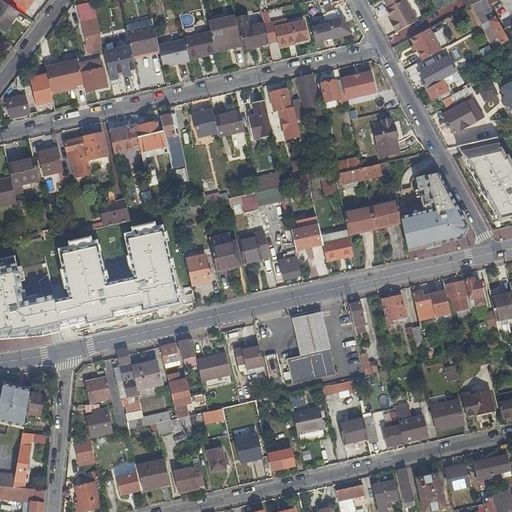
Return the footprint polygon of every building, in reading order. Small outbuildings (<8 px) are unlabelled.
[(19,13),(0,0),(0,29),(5,33),(19,13)] [(12,0),(26,10),(33,0),(12,0)] [(390,25),(395,32),(416,20),(404,0),(382,0),(387,7),(385,9),(391,18),(393,23),(390,25)] [(488,5),(484,0),(478,0),(469,5),(477,19),(483,16),(486,21),(490,28),(486,30),(491,39),(495,37),(500,47),(508,43),(501,30),(488,5)] [(279,8),(269,10),(271,17),(280,15),(279,8)] [(323,24),(310,27),(313,42),(349,34),(340,17),(337,17),(333,9),(321,14),(323,24)] [(483,16),(477,19),(480,24),(486,21),(483,16)] [(209,33),(212,47),(238,41),(233,19),(233,17),(207,23),(209,33)] [(239,44),(240,48),(266,42),(262,24),(247,27),(244,17),(233,19),(238,41),(239,44)] [(101,46),(95,19),(81,22),(85,42),(92,41),(93,47),(101,46)] [(266,42),(276,40),(277,45),(306,39),(302,21),(282,25),(282,24),(273,26),(272,21),(262,24),(266,42)] [(128,45),(130,55),(157,49),(156,45),(152,25),(125,31),(128,45)] [(429,27),(409,38),(412,44),(415,48),(422,60),(442,50),(429,27)] [(182,39),(186,57),(213,50),(212,47),(209,33),(182,39)] [(174,41),(179,62),(187,61),(186,57),(182,39),(174,41)] [(157,49),(161,67),(179,62),(174,41),(156,45),(157,49)] [(212,47),(213,50),(239,44),(238,41),(212,47)] [(130,55),(128,45),(102,51),(108,79),(135,73),(130,55)] [(483,51),(473,54),(475,63),(485,60),(483,51)] [(420,80),(424,88),(453,73),(445,57),(418,71),(423,79),(420,80)] [(103,85),(97,59),(83,63),(85,69),(79,71),(84,90),(103,85)] [(75,88),(82,87),(76,60),(52,65),(51,62),(43,64),(46,74),(48,85),(50,90),(74,85),(75,88)] [(374,93),(369,71),(339,78),(344,100),(374,93)] [(438,96),(444,107),(470,93),(465,84),(459,88),(460,90),(451,95),(446,85),(452,82),(455,87),(460,84),(454,72),(453,73),(424,88),(431,100),(438,96)] [(36,105),(52,101),(50,90),(48,85),(46,74),(30,78),(32,89),(36,105)] [(308,74),(298,76),(303,98),(301,98),(303,107),(309,106),(315,104),(308,74)] [(303,98),(298,76),(294,77),(301,108),(303,107),(301,98),(303,98)] [(344,106),(338,80),(319,84),(323,102),(336,98),(339,108),(344,106)] [(481,93),(486,102),(499,94),(493,85),(481,93)] [(32,89),(6,95),(11,116),(37,110),(36,105),(32,89)] [(284,90),(266,94),(270,112),(288,107),(284,90)] [(289,100),(293,119),(301,117),(296,98),(289,100)] [(270,135),(262,100),(251,102),(254,114),(247,116),(252,139),(270,135)] [(476,124),(464,103),(440,116),(452,137),(476,124)] [(315,104),(309,106),(311,115),(320,113),(318,104),(315,104)] [(211,117),(209,110),(190,114),(196,137),(215,132),(211,117)] [(237,111),(221,114),(226,135),(242,131),(237,111)] [(157,117),(164,151),(174,149),(172,137),(167,139),(166,135),(173,134),(168,114),(157,117)] [(221,114),(211,117),(215,132),(216,137),(226,135),(221,114)] [(380,126),(371,128),(378,156),(396,152),(392,136),(394,136),(389,116),(379,119),(380,126)] [(136,126),(132,127),(136,145),(144,143),(145,143),(144,136),(157,133),(154,122),(143,125),(143,123),(136,124),(136,126)] [(132,125),(106,131),(111,152),(136,146),(136,145),(132,127),(132,125)] [(100,132),(80,136),(80,139),(85,157),(85,159),(106,154),(100,132)] [(495,136),(455,145),(458,154),(461,154),(468,168),(467,168),(483,199),(484,198),(497,222),(508,219),(508,218),(511,216),(511,166),(506,155),(504,156),(497,143),(495,136)] [(85,157),(80,139),(62,143),(64,150),(71,148),(74,160),(85,157)] [(144,143),(136,145),(136,146),(138,152),(145,151),(144,143)] [(66,189),(56,148),(36,152),(41,175),(57,171),(61,190),(66,189)] [(71,148),(64,150),(67,160),(69,160),(73,177),(89,173),(85,159),(85,157),(74,160),(71,148)] [(9,176),(12,193),(20,191),(19,183),(36,179),(31,157),(6,162),(9,176)] [(331,165),(333,173),(334,173),(358,167),(356,159),(331,165)] [(358,167),(361,178),(389,172),(386,161),(358,167)] [(358,167),(334,173),(337,184),(361,178),(358,167)] [(179,182),(188,180),(186,168),(176,170),(179,182)] [(253,177),(257,190),(277,186),(279,185),(276,172),(253,177)] [(421,211),(398,216),(399,220),(406,250),(424,246),(424,243),(436,240),(437,243),(459,237),(464,224),(445,191),(443,192),(440,186),(442,185),(438,177),(435,172),(413,178),(421,211)] [(335,190),(332,173),(319,176),(322,192),(335,190)] [(9,176),(0,178),(0,203),(14,201),(12,193),(9,176)] [(257,190),(252,191),(255,206),(281,200),(277,186),(257,190)] [(145,216),(152,214),(147,191),(140,192),(145,216)] [(202,194),(204,202),(217,199),(215,191),(202,194)] [(229,196),(225,197),(227,205),(239,202),(241,212),(256,209),(255,206),(252,191),(229,196)] [(97,206),(101,226),(119,222),(126,220),(122,200),(97,206)] [(395,201),(367,207),(371,226),(399,220),(398,216),(395,201)] [(371,226),(367,207),(341,213),(345,232),(371,226)] [(249,230),(256,227),(252,218),(246,220),(249,230)] [(288,230),(293,250),(319,244),(313,218),(304,220),(306,226),(288,230)] [(55,303),(62,332),(194,302),(192,290),(176,294),(161,232),(130,239),(138,279),(105,286),(95,247),(63,255),(72,299),(55,303)] [(206,237),(208,244),(220,242),(218,234),(206,237)] [(248,246),(237,249),(240,262),(260,258),(255,237),(246,239),(248,246)] [(346,237),(319,244),(323,262),(351,256),(346,237)] [(208,244),(215,270),(237,265),(231,243),(221,246),(220,242),(208,244)] [(299,275),(294,252),(282,255),(284,261),(278,262),(279,264),(271,266),(275,281),(299,275)] [(183,258),(190,285),(208,280),(202,253),(183,258)] [(56,333),(62,332),(55,303),(55,301),(19,307),(13,273),(0,276),(0,338),(7,339),(31,337),(41,337),(56,333)] [(461,281),(445,285),(450,307),(465,304),(463,296),(464,296),(461,281)] [(472,281),(463,283),(468,305),(482,302),(478,283),(473,284),(472,281)] [(509,289),(487,294),(490,307),(492,315),(511,311),(511,305),(511,301),(509,289)] [(419,290),(410,292),(414,312),(430,308),(432,317),(448,314),(443,291),(420,296),(419,290)] [(400,293),(378,299),(382,319),(405,314),(400,293)] [(358,300),(347,303),(353,332),(364,329),(358,300)] [(492,315),(490,307),(483,308),(486,321),(493,319),(492,315)] [(296,335),(300,353),(323,348),(328,347),(324,329),(319,311),(292,317),(296,335)] [(420,339),(417,326),(409,327),(414,351),(422,349),(420,339)] [(189,337),(177,340),(181,357),(193,354),(189,337)] [(422,349),(423,354),(430,352),(427,337),(420,339),(422,349)] [(172,341),(158,344),(162,361),(176,357),(172,341)] [(262,364),(258,345),(249,347),(241,348),(241,346),(233,347),(237,364),(244,362),(246,368),(262,364)] [(130,365),(126,347),(115,349),(126,396),(136,393),(135,389),(130,365)] [(328,347),(323,348),(300,353),(287,356),(292,381),(329,372),(333,371),(328,347)] [(225,350),(194,357),(199,379),(230,372),(225,350)] [(364,351),(357,352),(362,375),(375,372),(373,360),(367,361),(364,351)] [(423,354),(425,361),(432,359),(430,352),(423,354)] [(130,365),(135,389),(160,383),(155,360),(130,365)] [(455,376),(452,362),(442,365),(445,378),(455,376)] [(175,370),(164,373),(166,380),(176,378),(175,370)] [(109,398),(104,375),(84,379),(89,403),(109,398)] [(184,376),(176,378),(180,395),(188,393),(184,376)] [(176,378),(166,380),(171,402),(181,400),(180,395),(176,378)] [(319,387),(320,392),(328,390),(329,392),(341,389),(342,394),(352,391),(350,379),(327,384),(327,385),(319,387)] [(0,423),(22,428),(24,413),(27,397),(15,394),(17,386),(0,382),(0,423)] [(28,389),(17,386),(15,394),(27,397),(27,391),(28,389)] [(298,389),(285,392),(286,398),(299,395),(298,389)] [(460,395),(465,417),(474,415),(473,413),(490,409),(486,389),(460,395)] [(27,397),(24,413),(38,414),(41,393),(27,391),(27,397)] [(500,393),(494,395),(499,418),(511,415),(511,399),(502,401),(500,393)] [(196,395),(196,403),(206,403),(206,395),(196,395)] [(123,405),(127,427),(143,424),(141,415),(137,396),(120,400),(121,405),(123,405)] [(427,403),(430,416),(432,416),(435,428),(460,422),(458,412),(454,413),(450,398),(427,403)] [(239,402),(236,403),(242,427),(258,423),(252,399),(239,402)] [(181,400),(171,402),(174,417),(184,414),(181,400)] [(404,403),(392,406),(395,418),(396,424),(400,440),(426,435),(421,414),(407,417),(404,403)] [(220,406),(222,414),(231,412),(229,404),(220,406)] [(108,423),(104,406),(90,409),(92,416),(86,417),(90,436),(104,432),(106,432),(104,424),(108,423)] [(206,409),(200,411),(203,422),(222,418),(222,414),(220,406),(206,409)] [(316,406),(290,412),(295,434),(321,427),(316,406)] [(141,415),(143,424),(147,423),(153,421),(168,418),(166,409),(141,415)] [(337,422),(361,417),(360,416),(360,414),(336,420),(337,422)] [(369,414),(360,416),(361,417),(365,436),(365,439),(366,441),(375,439),(369,414)] [(168,418),(153,421),(155,427),(156,432),(170,429),(169,423),(174,422),(173,417),(168,418)] [(365,436),(361,417),(337,422),(341,441),(365,436)] [(382,421),(383,426),(396,424),(395,418),(382,421)] [(382,444),(400,440),(396,424),(383,426),(378,427),(382,444)] [(93,462),(87,436),(71,440),(77,466),(87,463),(93,462)] [(365,436),(341,441),(342,444),(365,439),(365,436)] [(288,440),(265,445),(270,467),(272,467),(273,470),(281,468),(280,465),(293,462),(288,440)] [(29,444),(18,443),(15,472),(14,485),(25,486),(29,444)] [(224,465),(219,446),(205,449),(206,450),(204,450),(205,453),(206,453),(210,468),(224,465)] [(257,449),(239,453),(241,464),(259,460),(257,449)] [(471,460),(475,476),(489,473),(489,471),(508,466),(506,459),(505,452),(471,460)] [(134,462),(140,488),(167,481),(161,456),(134,462)] [(97,480),(93,462),(87,463),(89,470),(76,473),(79,483),(91,481),(97,480)] [(196,462),(172,468),(176,488),(196,484),(195,481),(201,480),(196,462)] [(463,463),(441,468),(446,488),(467,484),(463,463)] [(411,504),(403,466),(395,468),(404,506),(411,504)] [(0,470),(0,484),(14,485),(15,472),(0,470)] [(135,471),(115,476),(118,491),(138,487),(135,471)] [(435,472),(412,477),(420,511),(442,507),(435,472)] [(501,483),(511,480),(510,474),(499,477),(501,483)] [(79,483),(72,485),(75,499),(72,500),(74,511),(76,511),(97,508),(91,481),(79,483)] [(390,482),(370,486),(375,511),(383,511),(383,509),(388,508),(387,503),(394,501),(390,482)] [(360,483),(333,489),(337,511),(353,511),(350,495),(362,492),(360,483)] [(0,484),(0,498),(23,500),(21,511),(40,511),(42,487),(25,486),(14,485),(0,484)] [(483,511),(506,511),(506,509),(511,508),(505,488),(490,493),(491,498),(480,501),(481,502),(481,504),(483,511)] [(315,511),(331,511),(329,503),(314,507),(315,511)]
